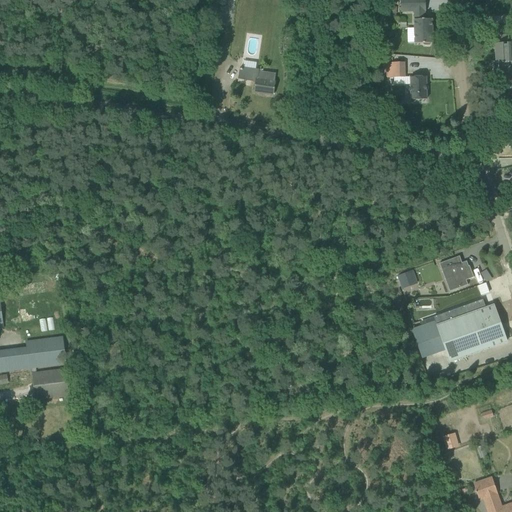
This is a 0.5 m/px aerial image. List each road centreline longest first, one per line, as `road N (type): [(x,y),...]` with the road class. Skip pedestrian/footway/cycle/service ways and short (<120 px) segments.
road 1 (unclassified): [(511,258),(488,190),(463,163),(0,95)]
road 2 (track): [(462,0),(463,163)]
